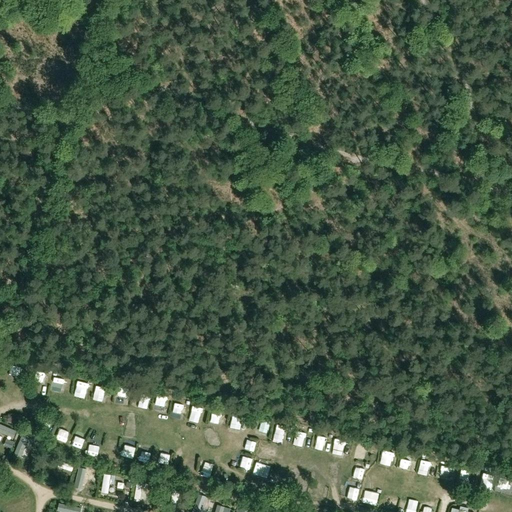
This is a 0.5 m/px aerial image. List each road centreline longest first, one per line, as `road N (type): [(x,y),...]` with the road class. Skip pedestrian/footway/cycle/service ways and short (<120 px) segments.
road 1 (track): [(0,334),(36,342),(66,334),(355,157),(511,194)]
road 2 (track): [(59,119),(84,52),(355,157)]
road 3 (track): [(0,104),(59,119),(0,284)]
road 4 (track): [(421,0),(432,38),(470,102),(486,182)]
